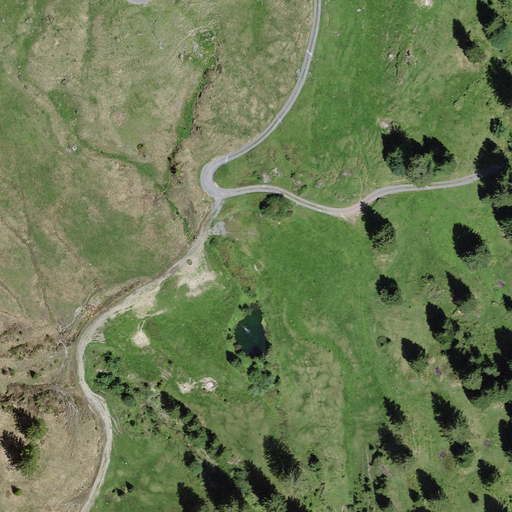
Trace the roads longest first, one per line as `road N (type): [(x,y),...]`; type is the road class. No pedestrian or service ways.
road 1 (track): [(511,171),(375,196),(349,210),(276,188),(221,195),(208,176),(293,102),(319,0)]
road 2 (track): [(221,195),(197,254),(87,337),(82,384),(114,434),(87,511)]
